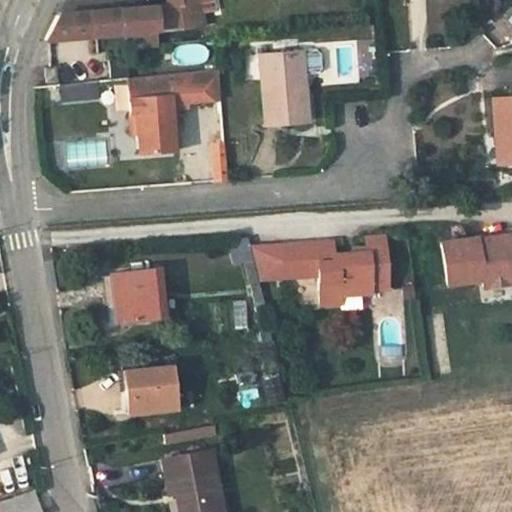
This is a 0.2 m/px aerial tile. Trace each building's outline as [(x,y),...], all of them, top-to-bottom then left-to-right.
[(170,0),(170,3),(162,4),(165,28),(202,26),(201,13),(215,12),(213,0),(170,0)] [(156,29),(154,4),(56,14),(44,38),(156,29)] [(162,4),(154,4),(156,29),(165,28),(162,4)] [(299,51),(301,73),(308,72),(315,71),(319,67),(318,53),(313,49),(299,51)] [(306,123),(302,81),(301,73),(299,51),(256,54),(262,126),(306,123)] [(54,67),(44,68),(45,84),(55,83),(54,67)] [(124,78),(128,115),(133,114),(135,137),(136,155),(173,152),(168,100),(219,95),(217,69),(124,78)] [(96,98),(94,79),(57,83),(58,101),(96,98)] [(511,97),(491,99),(494,145),(497,145),(499,164),(511,163),(511,97)] [(64,165),(106,162),(104,141),(63,143),(64,165)] [(269,327),(267,317),(248,235),(226,237),(233,263),(245,259),(255,300),(244,303),(250,329),(269,327)] [(346,257),(346,253),(332,254),(332,261),(317,262),(316,243),(279,245),(282,276),(317,275),(319,304),(339,302),(338,294),(370,292),(370,287),(385,287),(382,235),(366,237),(366,247),(353,248),(354,257),(346,257)] [(511,256),(507,257),(505,235),(484,237),(484,240),(478,241),(478,237),(442,242),(447,283),(483,279),(485,286),(511,281),(511,256)] [(332,261),(332,254),(331,241),(316,243),(317,262),(332,261)] [(282,276),(279,245),(253,247),(260,278),(282,276)] [(159,314),(154,269),(109,273),(114,319),(159,314)] [(229,300),(231,328),(245,327),(243,299),(229,300)] [(167,364),(127,368),(131,411),(173,406),(167,364)] [(131,411),(127,368),(122,369),(127,412),(131,411)] [(276,371),(256,374),(261,402),(281,398),(276,371)] [(211,432),(210,426),(179,431),(180,439),(211,432)] [(168,493),(173,492),(179,490),(183,511),(221,511),(210,451),(161,460),(168,493)] [(183,511),(179,490),(173,492),(177,511),(183,511)] [(0,502),(0,511),(38,511),(32,492),(0,502)]
